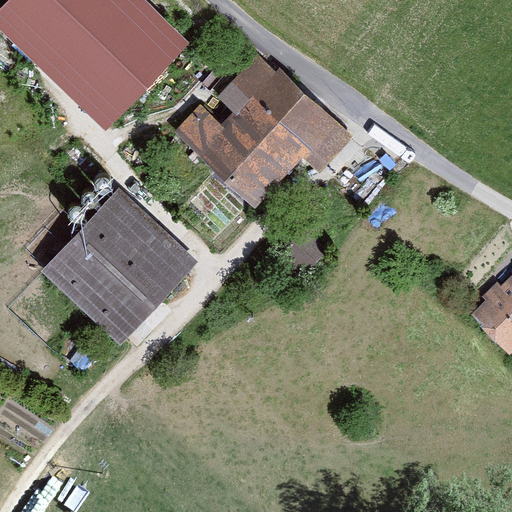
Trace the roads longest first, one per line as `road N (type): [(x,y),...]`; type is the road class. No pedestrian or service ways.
road 1 (track): [(380,121),(110,380),(8,511)]
road 2 (unclassified): [(511,209),(303,69),(219,0)]
